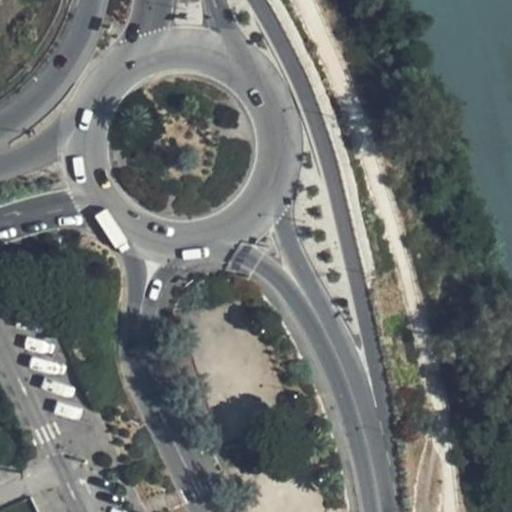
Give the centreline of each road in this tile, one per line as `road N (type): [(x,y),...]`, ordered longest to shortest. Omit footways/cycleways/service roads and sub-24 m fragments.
road 1 (primary): [(377,471),(385,416),(377,345),(343,207),(311,104),(259,0)]
road 2 (residential): [(137,337),(150,389),(207,511)]
road 3 (primary): [(321,315),(377,471)]
road 4 (motorway): [(94,0),(54,79),(0,130)]
road 5 (primary): [(321,315),(270,184)]
road 6 (residential): [(0,342),(58,465)]
road 7 (primary): [(222,235),(321,315)]
road 8 (primary): [(270,184),(277,129),(264,94),(241,70)]
